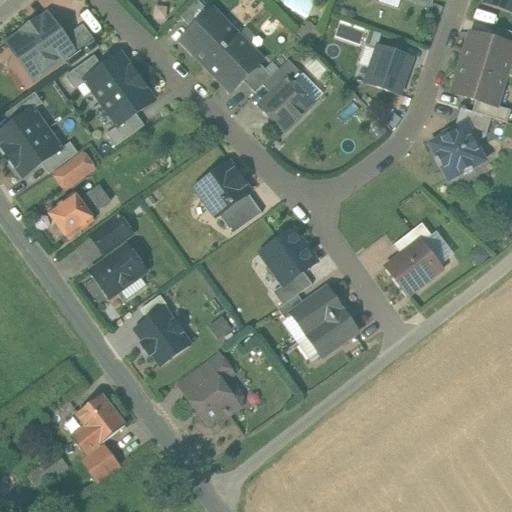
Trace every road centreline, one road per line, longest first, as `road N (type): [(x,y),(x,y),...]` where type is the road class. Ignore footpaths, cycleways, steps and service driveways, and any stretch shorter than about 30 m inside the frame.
road 1 (tertiary): [(207,497),(0,201)]
road 2 (residential): [(101,0),(309,210)]
road 3 (residential): [(309,210),(394,148),(418,112),(457,0)]
road 4 (unclassified): [(406,347),(207,497)]
road 5 (residential): [(406,347),(309,210)]
road 6 (unclassified): [(511,257),(406,347)]
